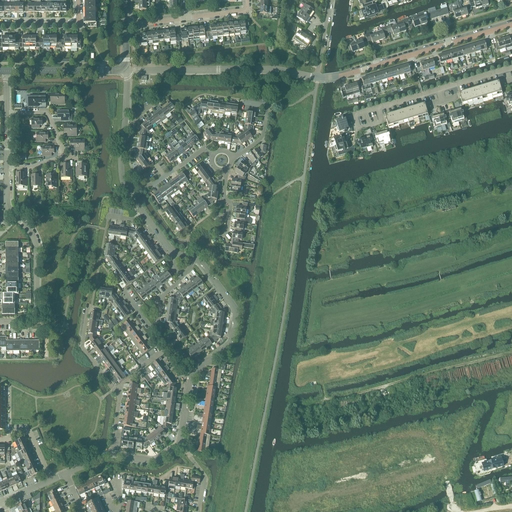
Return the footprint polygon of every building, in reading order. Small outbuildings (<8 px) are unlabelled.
[(23,4),(20,4),(19,0),(17,0),(17,12),(23,12),(26,12),(26,5),(23,5),(23,4)] [(303,0),(301,4),(304,7),(301,11),(309,17),(313,11),(311,9),(312,8),(310,7),(311,5),(303,0)] [(362,5),(363,8),(371,5),(370,3),(375,2),(374,1),(375,1),(374,0),(362,0),(364,4),(362,5)] [(479,0),(471,0),(469,1),(470,4),(471,7),(475,6),(475,9),(482,7),(479,0)] [(461,1),(457,2),(457,3),(462,17),(468,15),(467,11),(471,10),(469,4),(466,5),(467,8),(466,8),(462,9),(461,6),(462,3),(461,1)] [(456,8),(452,9),(455,19),(462,17),(457,3),(455,4),(456,8)] [(28,4),(28,5),(26,5),(26,12),(28,12),(35,12),(34,4),(32,4),(28,4)] [(376,6),(362,11),(364,19),(377,14),(377,13),(384,10),(382,6),(377,7),(376,6)] [(309,17),(301,11),(297,18),(305,23),(309,17)] [(417,16),(421,26),(427,23),(424,14),(424,13),(417,16)] [(417,16),(411,18),(415,28),(421,26),(417,16)] [(96,23),(96,18),(85,18),(85,24),(88,23),(88,27),(96,27),(96,23)] [(397,24),(400,33),(406,31),(405,28),(409,27),(409,25),(409,26),(407,20),(402,21),(403,22),(397,24)] [(400,33),(397,24),(391,27),(390,26),(386,27),(388,33),(388,32),(392,30),(394,36),(400,33)] [(211,30),(208,30),(209,39),(209,40),(212,40),(212,37),(218,36),(216,25),(210,26),(211,30)] [(204,27),(198,27),(200,39),(206,38),(206,40),(209,39),(208,30),(205,30),(204,27)] [(388,33),(386,27),(381,29),(382,30),(376,33),(379,41),(385,39),(383,33),(387,32),(388,33)] [(178,33),(179,41),(188,40),(187,29),(181,30),(181,33),(178,33)] [(175,30),(169,31),(170,39),(170,42),(176,41),(176,42),(177,44),(179,44),(179,41),(178,33),(175,34),(175,30)] [(294,40),(306,49),(313,38),(301,30),(294,40)] [(370,34),(365,35),(366,38),(367,41),(371,39),(372,43),(379,41),(376,33),(373,34),(374,35),(371,36),(370,34)] [(138,46),(141,46),(147,45),(147,42),(146,34),(140,35),(140,38),(137,38),(138,46)] [(0,47),(9,48),(9,37),(2,37),(2,40),(0,40),(0,47)] [(18,50),(18,40),(15,40),(15,37),(9,37),(9,48),(15,48),(15,50),(18,50)] [(29,47),(29,37),(23,37),(23,40),(19,40),(19,47),(29,47)] [(29,37),(29,47),(39,47),(39,40),(36,40),(36,37),(29,37)] [(50,44),(50,37),(43,37),(43,40),(40,40),(40,47),(44,47),(44,48),(50,48),(50,47),(50,44)] [(50,44),(50,47),(55,47),(55,49),(60,49),(60,40),(57,40),(57,37),(50,37),(50,44)] [(71,47),(71,37),(64,37),(64,40),(61,40),(61,47),(71,47)] [(77,37),(71,37),(71,47),(71,49),(76,49),(81,49),(81,40),(77,40),(77,37)] [(509,37),(503,39),(505,46),(506,48),(506,49),(511,47),(511,46),(511,44),(509,37)] [(355,41),(359,51),(365,48),(362,39),(355,41)] [(506,48),(505,46),(503,39),(497,41),(498,44),(495,45),(497,51),(506,48)] [(351,50),(352,53),(359,51),(355,41),(347,44),(349,51),(351,50)] [(479,44),(481,51),(487,49),(485,42),(479,44)] [(481,51),(479,44),(473,45),(475,53),(481,51)] [(475,53),(473,45),(467,47),(469,55),(475,53)] [(469,55),(467,47),(461,49),(464,56),(469,55)] [(464,56),(461,49),(455,51),(458,58),(464,56)] [(458,58),(455,51),(450,52),(452,60),(458,58)] [(452,60),(450,52),(444,54),(446,62),(452,60)] [(446,62),(444,54),(438,56),(440,63),(446,62)] [(427,62),(429,69),(435,67),(433,60),(427,62)] [(429,69),(427,62),(421,64),(423,71),(429,69)] [(402,67),(405,74),(411,72),(408,65),(402,67)] [(397,68),(399,76),(405,74),(402,67),(397,68)] [(391,70),(393,78),(399,76),(397,68),(391,70)] [(385,72),(387,79),(393,78),(391,70),(385,72)] [(379,74),(381,81),(387,79),(385,72),(379,74)] [(373,75),(376,83),(381,81),(379,74),(373,75)] [(368,77),(370,85),(376,83),(373,75),(368,77)] [(364,86),(361,87),(363,91),(365,90),(371,89),(370,85),(368,77),(362,79),(364,86)] [(499,81),(459,93),(463,106),(502,94),(499,81)] [(357,83),(350,85),(353,95),(360,93),(357,83)] [(345,90),(342,91),(343,95),(344,98),(353,95),(350,85),(344,87),(345,90)] [(54,105),(64,105),(64,94),(51,94),(51,102),(54,102),(54,105)] [(38,104),(46,104),(45,95),(40,95),(40,96),(29,96),(29,107),(38,107),(38,104)] [(165,106),(170,113),(175,109),(168,100),(166,101),(168,104),(165,106)] [(197,106),(192,110),(198,117),(200,114),(202,103),(200,103),(200,104),(197,106)] [(428,116),(425,104),(385,116),(389,128),(409,122),(410,124),(414,122),(413,120),(418,119),(419,121),(424,120),(423,117),(428,116)] [(158,107),(165,116),(170,113),(165,106),(162,108),(160,106),(158,107)] [(167,118),(165,116),(158,107),(156,109),(158,111),(155,113),(160,120),(162,122),(167,118)] [(186,111),(193,120),(198,117),(192,110),(189,112),(188,109),(186,111)] [(455,111),(458,122),(462,121),(462,120),(464,119),(463,115),(462,114),(463,114),(463,112),(462,112),(461,109),(455,111),(455,110),(455,111)] [(69,111),(58,111),(58,118),(61,118),(61,121),(69,121),(72,121),(72,111),(69,111)] [(448,120),(446,111),(443,112),(443,114),(438,116),(441,127),(445,126),(445,125),(447,124),(446,120),(445,120),(445,119),(448,119),(448,120)] [(446,111),(448,120),(448,118),(451,118),(451,119),(452,123),(454,122),(454,123),(458,122),(455,111),(449,112),(449,111),(446,111)] [(149,114),(156,123),(160,120),(155,113),(152,115),(150,113),(149,114)] [(147,122),(151,127),(156,123),(149,114),(147,116),(148,118),(145,120),(147,122)] [(336,127),(348,124),(346,118),(348,118),(347,115),(339,117),(340,117),(341,120),(340,120),(336,121),(336,123),(335,123),(336,127)] [(437,129),(441,127),(438,116),(437,116),(438,116),(432,118),(431,116),(429,117),(431,124),(433,123),(434,124),(435,128),(437,127),(437,129)] [(39,125),(42,125),(42,122),(42,119),(43,119),(32,119),(32,128),(39,128),(39,125)] [(142,126),(149,135),(151,133),(149,131),(152,129),(151,127),(147,122),(142,126)] [(348,124),(336,127),(338,131),(339,131),(339,133),(340,135),(345,134),(349,133),(352,132),(352,129),(350,129),(348,124)] [(67,136),(76,136),(76,125),(64,126),(64,133),(67,133),(67,136)] [(245,128),(252,137),(253,136),(252,135),(252,132),(253,132),(254,126),(245,125),(245,128)] [(140,137),(148,138),(149,135),(142,126),(141,127),(142,128),(142,131),(141,131),(140,137)] [(241,134),(247,141),(252,137),(245,128),(243,130),(244,132),(241,134)] [(207,139),(216,132),(215,131),(213,132),(210,129),(203,134),(207,139)] [(381,133),(384,144),(388,143),(388,142),(390,142),(389,138),(388,137),(391,136),(390,130),(381,133)] [(189,138),(194,145),(199,142),(192,132),(190,134),(192,136),(189,138)] [(216,132),(207,139),(207,140),(208,141),(210,140),(213,140),(213,141),(219,142),(220,133),(216,132)] [(235,135),(242,144),(247,141),(241,134),(240,132),(235,135)] [(45,139),(48,139),(48,133),(37,133),(37,142),(45,142),(45,139)] [(335,146),(347,143),(346,143),(345,137),(350,136),(349,133),(345,134),(340,135),(337,136),(333,138),(335,142),(334,143),(335,146)] [(372,134),(374,142),(375,142),(374,141),(377,140),(377,141),(378,145),(380,145),(381,146),(384,144),(381,133),(375,135),(375,133),(372,134)] [(374,142),(372,134),(369,135),(369,136),(364,138),(367,150),(371,149),(371,148),(373,147),(372,143),(371,142),(374,141),(374,142)] [(232,135),(231,144),(236,144),(236,143),(239,144),(241,146),(242,144),(235,135),(232,135)] [(182,140),(189,149),(194,145),(189,138),(186,141),(184,138),(182,140)] [(355,144),(355,147),(359,146),(360,145),(360,146),(361,151),(363,150),(363,151),(367,150),(364,138),(358,140),(359,143),(358,144),(355,144)] [(74,148),(74,151),(84,151),(84,140),(71,140),(71,148),(74,148)] [(182,140),(178,143),(185,152),(189,149),(182,140)] [(176,141),(171,144),(180,156),(185,152),(178,143),(176,141)] [(169,152),(175,160),(180,156),(170,143),(168,145),(171,148),(170,149),(171,151),(169,152)] [(347,143),(335,146),(336,150),(337,150),(338,152),(342,151),(343,151),(343,152),(345,151),(346,153),(349,153),(354,154),(355,148),(351,147),(351,148),(348,149),(346,143),(347,143)] [(253,153),(258,160),(263,156),(262,156),(265,153),(266,146),(261,146),(260,152),(258,149),(253,153)] [(51,153),(54,153),(54,150),(54,147),(43,147),(43,156),(51,156),(51,153)] [(137,160),(146,154),(147,150),(138,149),(137,155),(138,155),(138,158),(136,159),(137,160)] [(175,160),(169,152),(166,154),(165,152),(161,155),(162,157),(164,155),(170,163),(175,160)] [(248,163),(253,168),(256,165),(254,163),(258,160),(253,153),(247,157),(250,161),(248,163)] [(146,154),(137,160),(140,165),(147,160),(145,157),(148,155),(146,154)] [(147,160),(140,165),(144,170),(151,165),(153,163),(150,158),(147,160)] [(198,173),(205,168),(203,165),(205,164),(203,162),(194,169),(198,173)] [(242,162),(239,167),(246,172),(248,174),(250,171),(253,168),(248,163),(247,165),(242,162)] [(76,177),(86,177),(86,164),(79,164),(79,168),(76,168),(76,177)] [(61,178),(71,178),(71,168),(68,168),(68,165),(61,165),(61,178)] [(239,178),(245,180),(246,177),(244,176),(246,172),(239,167),(235,173),(239,176),(239,178)] [(205,168),(198,173),(201,178),(211,171),(209,170),(207,171),(205,168)] [(211,171),(201,178),(205,183),(212,178),(210,175),(212,173),(211,171)] [(16,186),(15,186),(15,203),(19,203),(19,198),(18,198),(18,197),(18,193),(19,193),(19,191),(19,189),(19,186),(27,186),(27,178),(24,178),(23,173),(16,173),(16,186)] [(57,188),(57,174),(51,174),(51,175),(46,175),(46,187),(53,187),(53,188),(57,188)] [(182,174),(177,177),(183,185),(186,182),(187,184),(189,183),(182,174)] [(31,186),(41,186),(41,178),(38,178),(38,175),(31,175),(31,186)] [(177,177),(172,181),(179,190),(181,189),(180,187),(183,185),(177,177)] [(207,186),(219,188),(219,186),(217,186),(215,183),(216,183),(212,178),(205,183),(207,186)] [(233,179),(232,186),(243,187),(243,183),(245,180),(239,178),(238,180),(233,179)] [(167,185),(174,194),(179,190),(172,181),(167,185)] [(163,188),(170,197),(174,194),(167,185),(163,188)] [(499,194),(511,190),(511,186),(511,185),(498,189),(499,194)] [(232,186),(231,192),(236,193),(235,196),(241,197),(242,197),(242,191),(243,187),(232,186)] [(158,192),(165,201),(167,199),(170,197),(163,188),(158,192)] [(160,205),(162,203),(165,201),(158,192),(153,195),(160,205)] [(201,198),(199,199),(196,201),(203,210),(208,207),(203,200),(201,198)] [(203,200),(208,207),(213,203),(212,203),(214,201),(217,201),(217,200),(205,198),(203,200)] [(193,207),(198,214),(203,210),(196,201),(194,203),(196,205),(193,207)] [(237,206),(236,213),(245,214),(248,214),(249,208),(253,208),(253,205),(243,203),(243,207),(237,206)] [(169,217),(179,210),(177,208),(174,209),(173,207),(166,212),(169,217)] [(198,214),(193,207),(190,209),(188,207),(186,208),(193,218),(198,214)] [(179,210),(169,217),(173,222),(182,215),(179,210)] [(250,221),(247,218),(245,218),(245,214),(236,213),(236,219),(241,220),(240,223),(244,224),(250,225),(250,221)] [(182,215),(173,222),(177,227),(186,220),(182,215)] [(186,220),(177,227),(180,232),(187,227),(185,224),(187,222),(186,220)] [(236,233),(242,234),(244,224),(240,223),(235,223),(234,229),(236,229),(236,233)] [(128,229),(127,238),(130,238),(139,231),(138,230),(136,231),(133,231),(133,230),(128,229)] [(131,240),(133,238),(136,241),(137,240),(142,236),(139,231),(130,238),(131,240)] [(242,234),(236,233),(234,232),(232,242),(239,243),(239,240),(242,240),(242,234)] [(137,240),(141,245),(150,238),(149,236),(147,237),(144,234),(142,236),(137,240)] [(150,238),(141,245),(145,250),(152,245),(149,241),(152,239),(150,238)] [(254,249),(254,245),(239,243),(232,242),(232,245),(226,244),(225,252),(237,254),(238,250),(241,250),(242,249),(243,249),(243,248),(254,249)] [(152,245),(145,250),(148,254),(157,247),(156,245),(154,247),(152,245)] [(156,251),(159,249),(157,247),(148,254),(152,259),(159,254),(156,251)] [(159,254),(152,259),(155,264),(165,257),(163,255),(161,257),(159,254)] [(111,267),(119,261),(116,258),(105,257),(105,258),(107,259),(109,261),(108,262),(111,267)] [(115,271),(124,264),(123,262),(121,264),(119,261),(111,267),(115,271)] [(119,276),(126,271),(124,268),(126,266),(124,264),(115,271),(119,276)] [(161,275),(167,282),(172,278),(165,269),(163,270),(164,273),(161,275)] [(122,281),(132,274),(130,272),(128,273),(126,271),(119,276),(122,281)] [(131,277),(133,276),(132,274),(122,281),(126,286),(133,281),(131,277)] [(155,276),(162,285),(167,282),(161,275),(159,277),(157,275),(155,276)] [(152,282),(157,289),(162,285),(155,276),(153,278),(155,280),(152,282)] [(191,278),(198,288),(203,284),(198,277),(195,279),(193,277),(191,278)] [(198,288),(191,278),(189,280),(191,282),(188,284),(193,291),(198,288)] [(145,283),(152,293),(157,289),(152,282),(149,284),(147,282),(145,283)] [(142,289),(147,296),(152,293),(145,283),(143,285),(145,287),(142,289)] [(193,291),(188,284),(185,286),(183,284),(182,286),(189,295),(193,291)] [(189,295),(182,286),(180,287),(181,289),(178,291),(184,298),(189,295)] [(147,296),(142,289),(139,291),(138,289),(135,291),(142,300),(147,296)] [(113,305),(120,300),(116,295),(115,295),(114,293),(114,291),(112,290),(110,302),(113,305)] [(184,298),(178,291),(174,295),(174,296),(173,297),(177,302),(180,303),(181,301),(184,298)] [(215,295),(213,297),(210,294),(203,299),(207,304),(216,297),(215,295)] [(180,306),(180,303),(177,302),(173,297),(172,297),(170,297),(169,304),(177,306),(180,306)] [(207,304),(210,309),(218,304),(216,301),(218,299),(216,297),(207,304)] [(120,300),(113,305),(116,310),(125,303),(124,301),(122,302),(120,300)] [(120,314),(127,309),(125,306),(127,305),(125,303),(116,310),(120,314)] [(168,311),(179,312),(179,310),(177,310),(177,306),(169,304),(168,311)] [(210,309),(208,311),(210,312),(212,312),(213,312),(224,314),(225,312),(222,311),(221,309),(218,304),(210,309)] [(124,319),(133,313),(131,311),(129,312),(127,309),(120,314),(124,319)] [(99,314),(91,313),(90,322),(102,323),(102,321),(98,321),(99,314)] [(124,331),(132,325),(131,323),(131,321),(133,320),(131,318),(121,326),(124,331)] [(172,332),(180,327),(177,324),(166,322),(165,324),(168,325),(170,327),(169,327),(172,332)] [(128,336),(139,328),(137,326),(136,327),(134,327),(132,325),(124,331),(128,336)] [(180,327),(172,332),(175,335),(172,337),(174,339),(183,332),(180,327)] [(89,339),(96,338),(97,329),(89,328),(88,334),(90,334),(89,339)] [(132,341),(140,335),(138,332),(138,331),(140,330),(139,328),(128,336),(132,341)] [(183,332),(174,339),(175,341),(177,339),(180,342),(187,337),(183,332)] [(135,345),(146,337),(144,336),(143,337),(141,337),(140,335),(132,341),(135,345)] [(220,339),(221,337),(209,335),(206,337),(212,345),(217,341),(216,340),(218,339),(220,339)] [(139,350),(147,344),(145,342),(145,341),(147,339),(146,337),(135,345),(139,350)] [(200,339),(207,348),(212,345),(206,337),(204,340),(202,337),(200,339)] [(96,338),(89,339),(92,343),(91,344),(94,349),(101,344),(96,338)] [(197,345),(202,352),(207,348),(200,339),(198,340),(200,342),(197,345)] [(15,351),(15,341),(6,341),(6,348),(6,351),(15,351)] [(15,341),(15,351),(23,351),(23,341),(15,341)] [(23,341),(23,351),(31,351),(31,341),(23,341)] [(31,341),(31,351),(39,351),(39,341),(31,341)] [(101,344),(94,349),(98,354),(108,347),(106,345),(103,347),(101,344)] [(147,344),(139,350),(142,355),(153,347),(152,345),(150,347),(148,346),(147,344)] [(202,352),(197,345),(194,347),(192,345),(190,346),(197,355),(202,352)] [(190,350),(187,352),(192,359),(197,355),(190,346),(188,347),(190,350)] [(108,347),(98,354),(101,359),(110,352),(111,352),(108,347)] [(105,364),(115,356),(113,354),(112,355),(110,352),(101,359),(105,364)] [(115,356),(105,364),(109,369),(116,363),(114,361),(117,359),(115,356)] [(153,370),(162,364),(160,362),(160,361),(162,360),(161,358),(150,366),(153,370)] [(116,363),(109,369),(112,373),(122,366),(121,364),(119,361),(116,364),(116,363)] [(153,370),(151,372),(155,377),(157,375),(168,367),(167,366),(165,367),(163,367),(162,364),(153,370)] [(122,366),(112,373),(116,378),(122,373),(121,371),(124,368),(122,366)] [(168,367),(157,375),(161,380),(169,374),(167,372),(168,371),(169,369),(168,367)] [(122,373),(116,378),(120,383),(122,381),(130,376),(128,374),(126,371),(122,373)] [(169,385),(176,383),(169,374),(161,380),(164,385),(167,383),(169,385)] [(167,393),(176,395),(177,389),(175,388),(176,383),(169,385),(167,393)] [(172,418),(160,417),(159,423),(163,426),(169,429),(170,424),(171,425),(172,418)] [(156,431),(161,438),(166,434),(165,433),(169,429),(163,426),(156,431)] [(154,429),(152,431),(151,430),(149,431),(151,434),(156,441),(161,438),(156,431),(154,429)] [(143,438),(143,439),(143,440),(144,440),(148,446),(151,444),(151,445),(156,441),(151,434),(146,438),(143,438)] [(137,442),(138,439),(138,436),(135,435),(134,439),(129,438),(127,448),(133,449),(134,442),(137,442)] [(17,447),(25,444),(23,438),(15,442),(17,447)] [(137,442),(136,449),(142,450),(142,448),(146,448),(148,446),(144,440),(143,440),(143,439),(138,439),(137,442)] [(25,444),(17,447),(19,452),(27,448),(25,444)] [(19,452),(17,453),(19,458),(29,453),(27,448),(19,452)] [(29,453),(19,458),(21,463),(24,462),(32,458),(29,453)] [(489,462),(481,464),(484,472),(494,469),(495,470),(504,468),(503,467),(502,463),(508,461),(507,458),(501,459),(500,457),(500,455),(492,457),(492,459),(492,460),(492,461),(489,462)] [(32,458),(24,462),(26,467),(34,463),(32,458)] [(34,463),(26,467),(28,472),(36,468),(34,463)] [(36,468),(28,472),(26,473),(28,478),(38,473),(36,468)] [(176,478),(174,490),(175,487),(181,488),(182,475),(180,474),(180,479),(176,478)] [(21,483),(18,475),(13,477),(16,485),(21,483)] [(107,484),(105,480),(103,476),(101,477),(101,476),(96,478),(100,487),(107,484)] [(194,482),(200,483),(201,477),(192,476),(192,481),(188,480),(186,488),(193,489),(194,482)] [(8,479),(11,487),(16,485),(13,477),(8,479)] [(137,483),(135,491),(141,492),(143,478),(142,477),(141,479),(141,484),(137,483)] [(100,487),(96,478),(91,481),(95,489),(100,487)] [(3,481),(6,489),(11,487),(8,479),(3,481)] [(95,489),(91,481),(86,483),(90,491),(95,489)] [(165,496),(167,483),(165,482),(164,487),(160,486),(159,495),(165,496)] [(90,491),(86,483),(81,485),(85,494),(90,491)] [(85,494),(81,485),(76,487),(80,496),(85,494)] [(56,490),(50,492),(47,494),(51,501),(59,497),(56,490)] [(53,506),(61,502),(60,498),(62,497),(61,495),(59,497),(51,501),(53,506)] [(103,511),(98,499),(88,504),(91,511),(103,511)] [(138,502),(125,500),(124,503),(127,503),(127,504),(127,507),(137,508),(138,502)] [(18,505),(16,506),(17,508),(18,511),(22,511),(27,510),(29,509),(26,501),(24,502),(18,505)] [(61,502),(53,506),(55,511),(64,507),(63,506),(61,502)]
